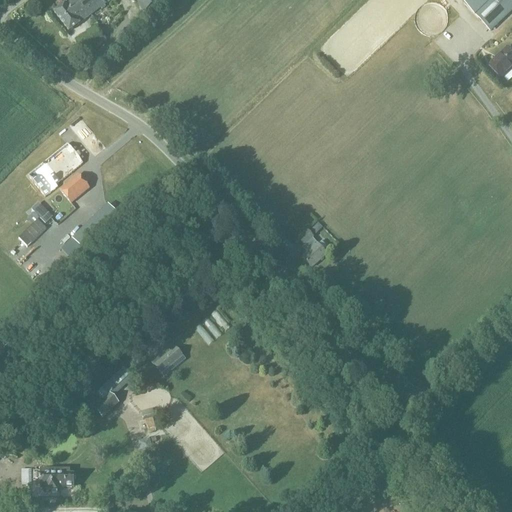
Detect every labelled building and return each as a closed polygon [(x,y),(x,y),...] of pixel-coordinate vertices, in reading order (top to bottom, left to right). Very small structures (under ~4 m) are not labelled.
[(112,0),(71,0),(54,14),(69,33),(112,0)] [(133,0),(144,13),(160,1),(159,0),(133,0)] [(511,0),(459,0),(465,6),(490,31),(511,8),(511,0)] [(96,28),(78,41),(89,55),(106,41),(96,28)] [(511,53),(507,48),(497,58),(498,58),(495,61),(494,60),(487,67),(501,81),(511,70),(511,53)] [(83,165),(68,145),(28,177),(45,199),(58,189),(57,186),(83,165)] [(78,176),(60,191),(71,205),(90,190),(78,176)] [(72,240),(89,258),(125,223),(108,205),(72,240)] [(43,222),(50,216),(44,210),(38,216),(43,222)] [(312,231),(316,235),(321,230),(317,226),(312,231)] [(305,251),(308,254),(302,259),(312,269),(327,256),(312,239),(314,238),(307,231),(298,239),(307,250),(305,251)] [(217,311),(211,316),(225,333),(230,329),(217,311)] [(183,359),(162,334),(142,351),(163,376),(183,359)] [(112,397),(129,381),(120,372),(101,389),(87,403),(103,420),(119,404),(112,397)] [(121,407),(130,402),(125,394),(117,398),(121,407)] [(155,421),(152,414),(141,419),(144,426),(155,421)] [(31,471),(22,471),(23,487),(32,487),(31,471)] [(60,490),(74,490),(74,476),(69,476),(69,472),(44,472),(44,476),(37,476),(37,482),(44,482),(44,494),(60,494),(60,490)]
